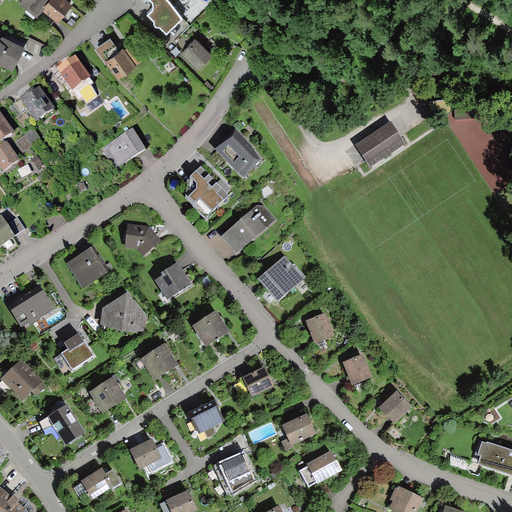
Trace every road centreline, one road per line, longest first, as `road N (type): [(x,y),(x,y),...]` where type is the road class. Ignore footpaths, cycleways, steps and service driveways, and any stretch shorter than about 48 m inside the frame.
road 1 (residential): [(44,484),(276,336)]
road 2 (residential): [(147,182),(276,336)]
road 3 (residential): [(0,275),(147,182)]
road 4 (residential): [(147,182),(186,146),(244,59)]
road 5 (residential): [(276,336),(381,453)]
road 6 (residential): [(0,94),(122,0)]
road 7 (residential): [(381,453),(502,506)]
